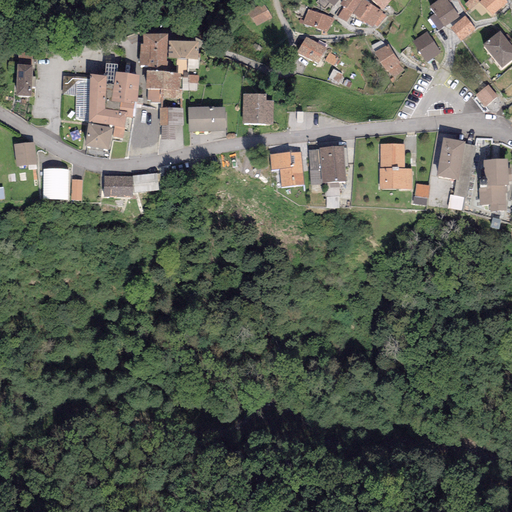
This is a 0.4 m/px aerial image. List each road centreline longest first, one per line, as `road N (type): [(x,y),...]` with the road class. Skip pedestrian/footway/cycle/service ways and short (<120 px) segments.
road 1 (tertiary): [(53,147),(123,166),(249,142),(430,124),(465,123),(511,136)]
road 2 (residential): [(53,147),(57,67),(142,31),(172,31),(287,71),(289,45),(273,0)]
